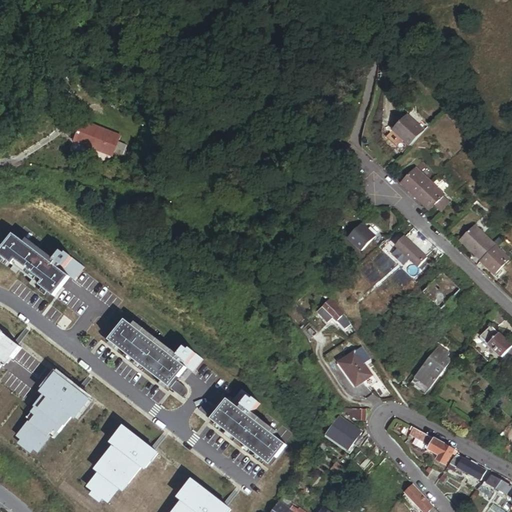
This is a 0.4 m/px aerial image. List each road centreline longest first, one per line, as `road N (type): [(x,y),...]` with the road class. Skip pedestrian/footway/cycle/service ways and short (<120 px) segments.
road 1 (residential): [(0,295),(249,485)]
road 2 (residential): [(448,511),(378,434),(374,424),(385,410),(511,471)]
road 3 (residential): [(511,308),(350,149)]
